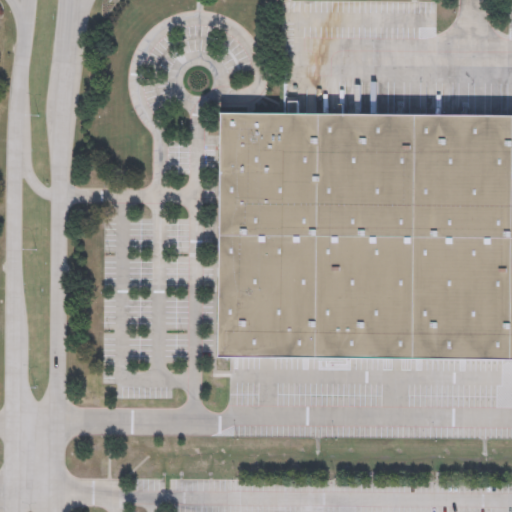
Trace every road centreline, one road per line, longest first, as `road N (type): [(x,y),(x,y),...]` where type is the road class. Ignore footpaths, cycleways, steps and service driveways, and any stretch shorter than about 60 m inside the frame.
road 1 (tertiary): [(28,0),(17,511)]
road 2 (tertiary): [(64,415),(69,104)]
